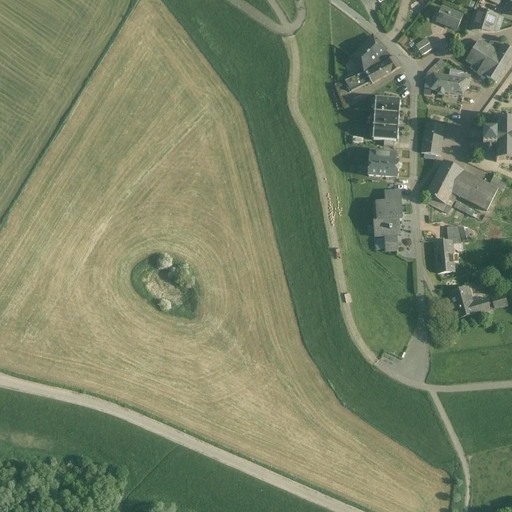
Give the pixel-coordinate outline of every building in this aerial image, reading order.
[(462,17),(442,9),(436,22),(457,31),(462,17)] [(497,17),(479,10),(472,31),(492,31),(497,17)] [(385,51),(372,38),(351,59),(364,72),(385,51)] [(425,40),(415,46),(422,57),(432,50),(425,40)] [(487,47),(481,43),(478,44),(466,62),(473,66),(470,70),(477,74),(477,75),(484,80),(485,78),(504,47),(499,43),(490,43),(487,47)] [(511,51),(504,47),(485,78),(495,84),(511,57),(511,51)] [(385,51),(364,72),(366,74),(366,73),(380,67),(382,66),(383,66),(394,59),(393,57),(392,58),(385,51)] [(382,66),(380,67),(366,73),(366,74),(359,76),(361,81),(365,82),(369,80),(372,85),(400,68),(394,59),(383,66),(382,66)] [(441,60),(433,68),(438,72),(445,65),(441,60)] [(465,81),(427,74),(425,87),(430,92),(463,97),(465,81)] [(359,76),(345,82),(351,93),(367,85),(372,85),(369,80),(365,82),(361,81),(359,76)] [(375,99),(374,113),(399,115),(400,101),(375,99)] [(374,113),(373,127),(398,129),(399,115),(374,113)] [(494,134),(483,134),(483,148),(487,148),(486,149),(487,151),(489,152),(491,151),(492,149),(491,148),(494,148),(494,149),(496,149),(496,159),(494,161),(496,163),(497,161),(511,160),(511,120),(498,120),(496,118),(494,120),(497,122),(497,132),(494,132),(494,134)] [(444,127),(425,124),(421,154),(424,155),(436,156),(439,157),(444,127)] [(398,129),(373,127),(372,141),(398,143),(398,129)] [(396,155),(370,153),(368,177),(397,180),(398,169),(399,169),(400,168),(400,167),(401,166),(400,164),(399,164),(399,163),(395,163),(396,155)] [(463,171),(443,161),(432,182),(452,193),(463,171)] [(489,185),(463,171),(452,193),(487,211),(498,189),(489,185)] [(489,185),(498,189),(506,193),(510,185),(494,177),(489,185)] [(452,193),(432,182),(426,194),(432,198),(446,205),(452,193)] [(400,193),(386,194),(386,204),(401,203),(400,193)] [(446,205),(432,198),(429,205),(448,214),(452,208),(446,205)] [(479,213),(456,201),(453,207),(476,219),(479,213)] [(386,204),(377,205),(378,222),(374,223),(375,239),(386,238),(387,244),(397,243),(397,234),(400,234),(399,222),(402,221),(401,203),(386,204)] [(467,227),(457,228),(461,241),(471,240),(467,227)] [(457,228),(447,229),(448,242),(451,242),(452,252),(463,251),(461,241),(457,228)] [(448,242),(435,243),(436,257),(453,256),(452,252),(451,242),(448,242)] [(397,243),(387,244),(387,253),(398,252),(397,243)] [(453,256),(436,257),(438,273),(454,272),(453,256)] [(468,287),(448,292),(452,305),(467,301),(468,306),(473,305),(473,302),(468,287)] [(504,295),(492,299),(495,309),(507,306),(504,295)] [(487,299),(473,302),(473,305),(476,315),(490,311),(487,299)] [(467,301),(452,305),(456,321),(476,315),(473,305),(468,306),(467,301)] [(452,333),(447,335),(450,345),(456,344),(452,333)]
